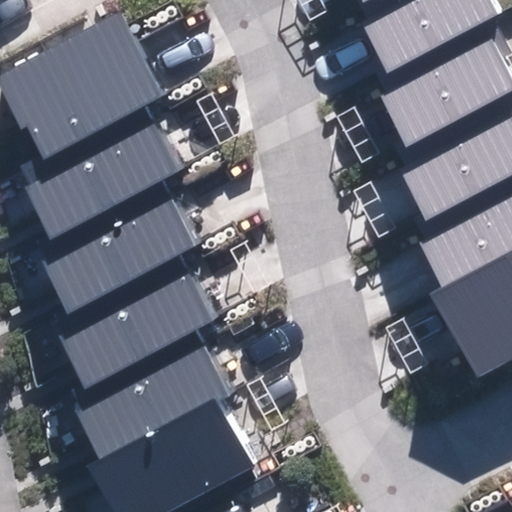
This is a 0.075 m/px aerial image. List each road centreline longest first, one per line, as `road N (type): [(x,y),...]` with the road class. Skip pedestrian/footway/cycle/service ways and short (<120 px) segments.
road 1 (residential): [(224,0),(252,81),(313,361),(332,400),(395,438)]
road 2 (residential): [(395,438),(443,435),(511,400)]
